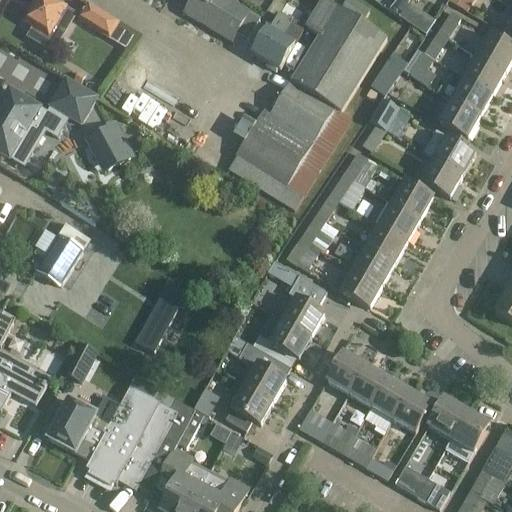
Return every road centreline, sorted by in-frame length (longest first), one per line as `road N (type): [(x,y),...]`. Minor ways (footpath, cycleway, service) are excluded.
road 1 (residential): [(511,380),(434,304),(511,169)]
road 2 (unknown): [(290,427),(414,511)]
road 3 (unknown): [(446,511),(511,403)]
